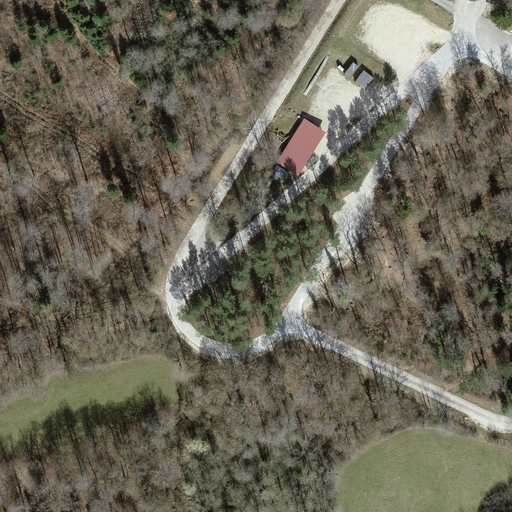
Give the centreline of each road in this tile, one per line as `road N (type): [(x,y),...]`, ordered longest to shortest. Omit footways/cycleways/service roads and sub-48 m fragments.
road 1 (track): [(431,70),(292,320),(511,425)]
road 2 (track): [(338,0),(173,278),(180,321),(215,347),(243,349),(292,320)]
road 3 (track): [(172,302),(467,32),(511,60)]
